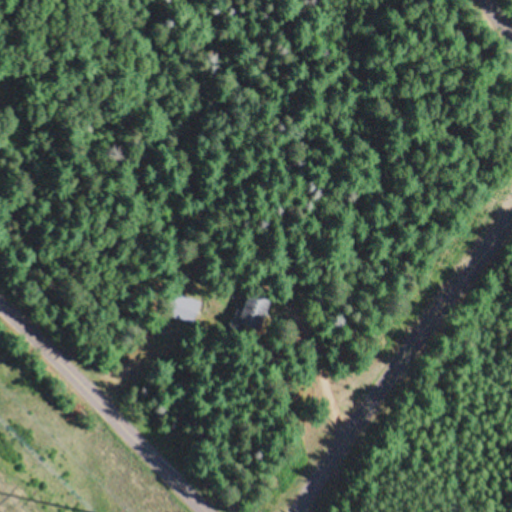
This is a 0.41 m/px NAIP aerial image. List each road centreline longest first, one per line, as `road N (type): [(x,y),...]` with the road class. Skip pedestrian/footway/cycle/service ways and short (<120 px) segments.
road 1 (residential): [(297,511),(511,210)]
road 2 (residential): [(0,307),(210,511)]
